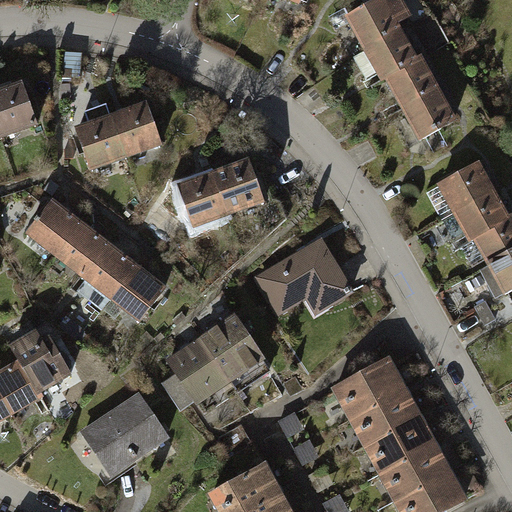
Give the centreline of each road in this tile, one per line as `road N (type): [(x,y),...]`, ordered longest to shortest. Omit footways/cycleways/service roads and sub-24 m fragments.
road 1 (residential): [(171,41),(268,97),(347,176),(511,467)]
road 2 (residential): [(0,24),(55,21),(171,41)]
